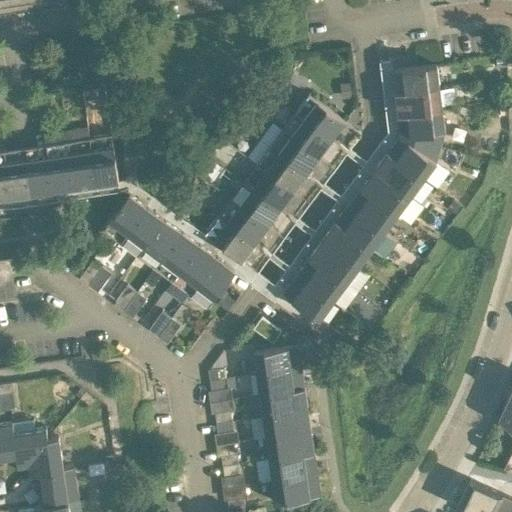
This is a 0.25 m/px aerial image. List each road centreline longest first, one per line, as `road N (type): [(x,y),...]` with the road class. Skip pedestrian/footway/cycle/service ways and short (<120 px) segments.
road 1 (residential): [(178,364),(195,361),(217,329),(228,328),(374,128),(361,29)]
road 2 (residential): [(178,364),(51,278),(23,144)]
road 3 (residential): [(131,0),(132,8),(6,27),(23,144)]
road 4 (residential): [(408,511),(461,437),(511,307)]
road 5 (residential): [(511,12),(361,29)]
road 6 (residential): [(201,511),(178,364)]
